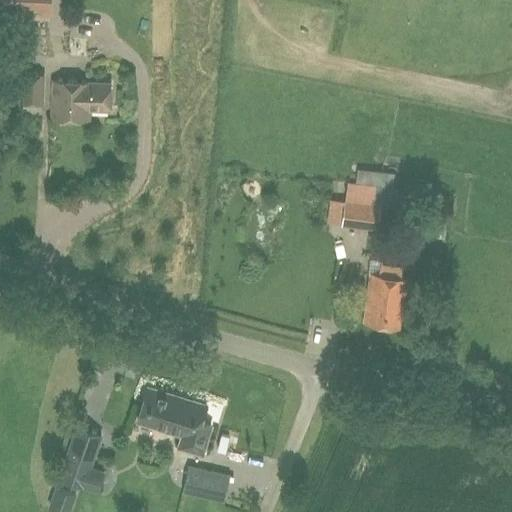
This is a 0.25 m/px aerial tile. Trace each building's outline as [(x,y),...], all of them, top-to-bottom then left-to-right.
[(0,0),(0,9),(45,13),(45,0),(0,0)] [(43,74),(23,74),(22,102),(42,102),(43,74)] [(53,79),(51,117),(90,119),(90,108),(110,109),(111,82),(91,81),(53,79)] [(398,174),(393,173),(357,168),(356,181),(396,186),(398,174)] [(346,200),(381,204),(382,194),(383,187),(353,183),(352,190),(347,189),(346,200)] [(378,228),(381,204),(346,200),(330,198),(327,222),(342,224),(378,228)] [(410,279),(402,278),(404,265),(381,262),(379,275),(370,274),(364,321),(404,326),(410,279)] [(147,385),(136,421),(182,434),(179,446),(202,453),(210,424),(201,421),(205,405),(200,404),(200,401),(192,399),(190,401),(162,392),(161,390),(147,385)] [(71,442),(59,477),(83,486),(95,451),(71,442)] [(184,489),(223,498),(228,475),(189,466),(184,489)] [(136,474),(131,490),(168,502),(173,486),(136,474)] [(56,486),(49,505),(68,511),(75,493),(56,486)]
